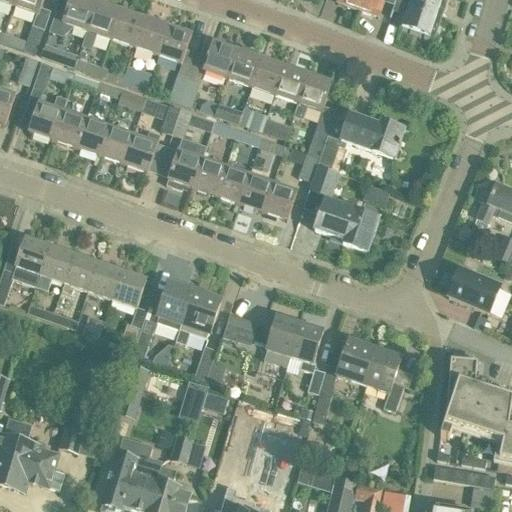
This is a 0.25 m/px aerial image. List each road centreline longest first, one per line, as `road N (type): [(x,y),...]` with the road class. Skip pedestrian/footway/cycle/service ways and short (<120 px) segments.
road 1 (residential): [(484,107),(412,285),(398,303),(381,306),(0,176)]
road 2 (residential): [(466,100),(208,0)]
